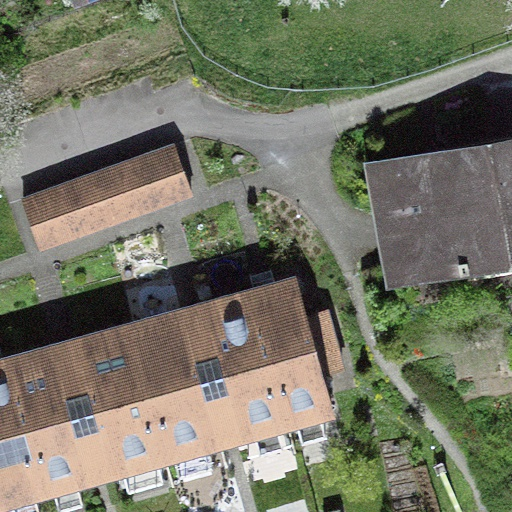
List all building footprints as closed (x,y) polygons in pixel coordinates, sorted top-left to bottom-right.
[(172,12),(131,27),(153,91),(195,76),(172,12)] [(32,61),(0,73),(0,130),(51,112),(32,61)] [(23,198),(41,248),(192,194),(174,144),(23,198)] [(396,268),(511,247),(511,145),(426,161),(425,153),(377,161),(396,268)] [(250,290),(287,423),(331,410),(320,371),(343,365),(328,311),(305,317),(295,278),(250,290)] [(287,423),(250,290),(205,303),(242,435),(287,423)] [(129,325),(166,457),(218,442),(182,310),(129,325)] [(166,457),(129,325),(76,339),(112,471),(166,457)] [(7,359),(44,491),(89,478),(52,346),(7,359)] [(0,502),(44,491),(7,359),(0,360),(0,502)]
